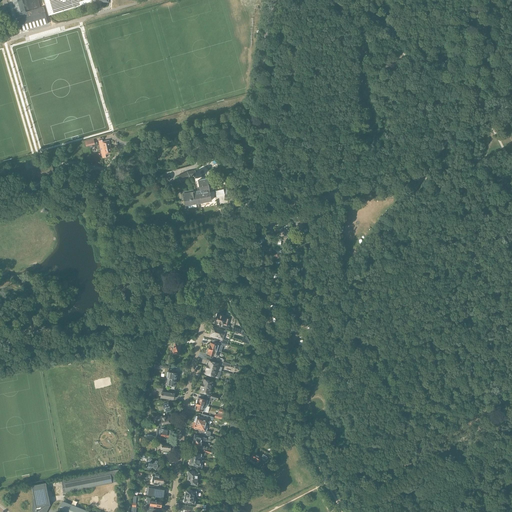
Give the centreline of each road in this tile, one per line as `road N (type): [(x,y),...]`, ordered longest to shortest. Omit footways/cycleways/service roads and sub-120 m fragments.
road 1 (residential): [(171,511),(193,358),(249,117)]
road 2 (track): [(34,332),(72,336),(106,324),(111,285),(211,294)]
road 3 (track): [(111,285),(139,236),(229,219)]
road 4 (track): [(239,117),(121,145)]
